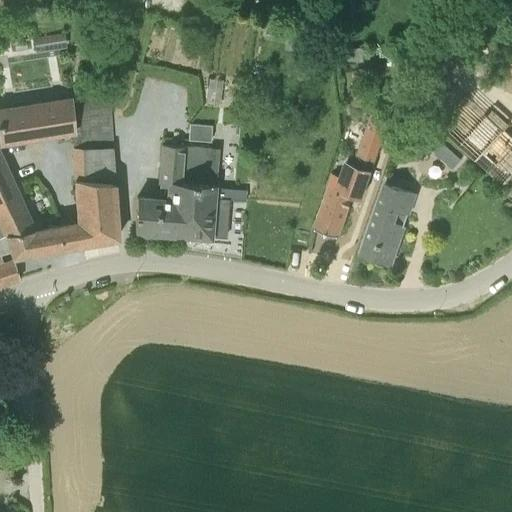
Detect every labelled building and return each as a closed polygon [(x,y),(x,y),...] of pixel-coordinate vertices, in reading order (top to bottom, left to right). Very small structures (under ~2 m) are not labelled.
[(275,33),(265,31),(264,37),(273,40),(275,33)] [(64,32),(34,37),(36,51),(66,46),(64,32)] [(314,42),(287,36),(284,48),(311,54),(314,42)] [(450,90),(427,115),(503,185),(507,180),(511,184),(511,146),(503,138),(502,138),(450,90)] [(0,252),(0,253),(11,250),(13,255),(118,237),(112,147),(104,94),(72,99),(75,129),(73,130),(73,146),(74,159),(75,177),(78,220),(34,228),(0,153),(0,252)] [(72,99),(71,99),(0,108),(0,141),(42,135),(73,130),(75,129),(72,99)] [(356,156),(374,162),(388,121),(370,115),(356,156)] [(212,139),(213,123),(191,122),(190,138),(212,139)] [(440,157),(448,148),(440,142),(432,151),(440,157)] [(137,196),(134,230),(210,236),(210,235),(226,237),(228,198),(213,196),(214,183),(199,182),(200,165),(209,166),(210,147),(162,143),(158,181),(169,182),(168,199),(137,196)] [(315,228),(338,235),(352,194),(361,198),(371,170),(348,162),(338,190),(329,186),(315,228)] [(361,252),(391,262),(415,193),(386,182),(361,252)] [(3,263),(0,253),(0,252),(0,283),(20,278),(20,277),(14,259),(3,263)]
